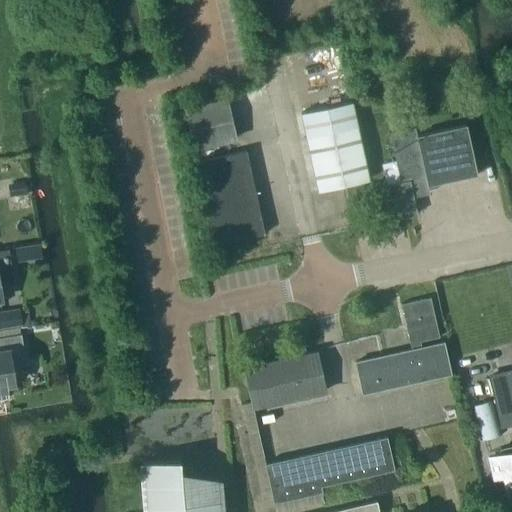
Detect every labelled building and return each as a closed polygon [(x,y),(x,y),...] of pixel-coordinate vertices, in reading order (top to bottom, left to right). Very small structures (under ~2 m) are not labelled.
[(195,161),(236,152),(225,98),(219,99),(183,107),(195,161)] [(300,112),(306,137),(318,190),(368,179),(353,111),(351,101),(300,112)] [(477,174),(466,124),(416,135),(414,126),(389,132),(400,181),(383,185),(391,219),(417,213),(411,189),(477,174)] [(195,161),(214,244),(264,233),(245,150),(236,152),(195,161)] [(12,183),(14,196),(27,194),(25,181),(12,183)] [(18,259),(31,257),(29,245),(16,247),(18,259)] [(0,303),(1,304),(0,298),(0,266),(9,265),(6,251),(0,251),(0,303)] [(355,362),(362,393),(450,373),(443,342),(421,347),(420,341),(439,337),(430,297),(401,304),(405,325),(411,349),(355,362)] [(4,328),(22,325),(19,308),(1,311),(4,328)] [(0,398),(9,397),(6,383),(14,381),(11,367),(26,364),(20,333),(0,336),(0,398)] [(325,391),(316,352),(244,368),(251,400),(253,407),(325,391)] [(502,427),(511,424),(511,366),(489,373),(502,427)] [(483,440),(500,435),(490,400),(473,405),(483,440)] [(253,407),(243,410),(264,511),(275,511),(324,502),(321,491),(274,502),(266,464),(253,407)] [(386,436),(266,464),(274,502),(321,491),(320,485),(393,469),(386,436)] [(511,451),(488,457),(493,477),(504,474),(510,502),(511,501),(511,451)] [(378,511),(376,501),(327,511),(219,511),(216,478),(180,481),(179,459),(143,461),(145,488),(146,511),(378,511)]
